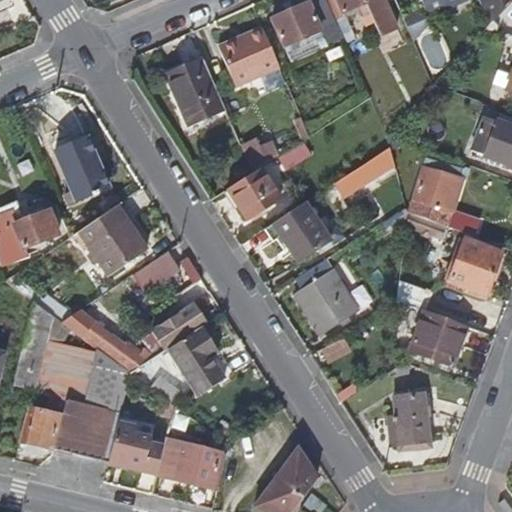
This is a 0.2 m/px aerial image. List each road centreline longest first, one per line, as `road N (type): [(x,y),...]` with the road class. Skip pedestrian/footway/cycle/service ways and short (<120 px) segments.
road 1 (residential): [(86,53),(380,511)]
road 2 (residential): [(464,511),(511,380)]
road 3 (residential): [(86,53),(209,0)]
